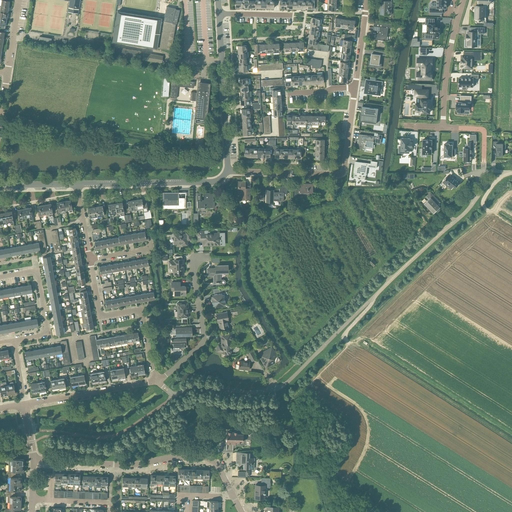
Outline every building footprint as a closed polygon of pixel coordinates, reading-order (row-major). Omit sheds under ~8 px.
[(305,0),(305,9),(311,9),(315,9),(315,7),(315,3),(315,0),(311,0),(312,0),(305,0)] [(380,3),(380,4),(381,4),(381,6),(381,7),(380,7),(380,14),(380,13),(384,13),(384,14),(391,15),(391,0),(381,0),(382,1),(380,1),(381,1),(381,3),(380,3)] [(437,8),(430,8),(429,12),(445,12),(445,8),(446,8),(446,0),(436,0),(437,7),(437,8)] [(476,5),(475,22),(484,22),(484,26),(492,26),(493,26),(493,22),(486,22),(486,3),(492,3),(491,0),(477,0),(478,5),(476,5)] [(327,3),(327,11),(331,11),(331,10),(336,10),(336,4),(327,3)] [(157,48),(160,49),(161,49),(171,50),(175,24),(176,24),(180,10),(175,9),(176,8),(166,6),(164,16),(161,17),(161,18),(157,48)] [(161,18),(158,17),(117,11),(112,41),(153,48),(155,48),(157,48),(161,18)] [(310,24),(319,25),(320,19),(321,19),(322,16),(317,15),(316,18),(311,17),(310,24)] [(426,18),(425,25),(427,25),(427,32),(425,32),(425,38),(432,39),(432,36),(439,36),(439,33),(440,33),(440,28),(438,28),(438,26),(435,26),(435,24),(434,24),(434,19),(426,18)] [(388,28),(391,28),(391,25),(383,23),(383,27),(374,26),(373,31),(376,32),(375,40),(386,41),(388,28)] [(484,27),(470,27),(470,31),(468,31),(468,35),(467,35),(467,40),(468,40),(467,46),(477,46),(477,33),(484,33),(484,27)] [(140,59),(142,51),(117,47),(115,55),(140,59)] [(386,52),(379,51),(379,54),(372,53),(371,62),(369,62),(369,66),(375,67),(375,64),(381,65),(382,57),(380,57),(380,55),(386,56),(386,52)] [(142,59),(162,63),(163,56),(144,52),(142,59)] [(462,64),(462,68),(472,68),(472,60),(478,60),(478,52),(465,52),(465,56),(462,56),(462,60),(461,60),(461,64),(462,64)] [(417,58),(417,65),(422,65),(422,73),(420,73),(420,80),(432,80),(432,72),(431,72),(431,66),(432,66),(432,58),(417,58)] [(291,76),(291,74),(285,74),(285,77),(284,77),(282,77),(282,79),(282,85),(285,85),(291,85),(291,76)] [(473,87),(474,79),(478,79),(478,75),(471,75),(471,78),(459,78),(458,87),(462,87),(462,89),(467,89),(467,87),(473,87)] [(172,79),(170,98),(176,98),(177,86),(183,87),(184,81),(172,79)] [(382,82),(366,80),(365,93),(380,95),(382,82)] [(191,92),(190,100),(196,101),(194,118),(195,118),(195,122),(206,123),(206,120),(206,119),(207,119),(210,85),(205,85),(205,83),(204,83),(202,83),(202,84),(197,84),(197,93),(191,92)] [(430,104),(430,99),(427,99),(427,97),(428,97),(429,90),(422,89),(422,85),(409,85),(409,90),(415,90),(415,96),(417,96),(416,103),(416,111),(421,111),(421,112),(429,112),(429,108),(431,108),(431,104),(430,104)] [(471,103),(471,96),(460,96),(460,102),(456,101),(456,109),(457,109),(457,111),(458,111),(458,113),(464,113),(464,111),(465,111),(465,110),(469,110),(469,109),(470,109),(470,107),(470,103),(471,103)] [(363,107),(361,120),(367,121),(377,123),(377,116),(377,113),(378,109),(363,107)] [(273,109),(273,115),(277,115),(278,118),(284,118),(284,115),(282,115),(281,108),(273,109)] [(359,134),(357,148),(365,149),(365,148),(373,149),(374,141),(373,141),(374,139),(375,140),(381,141),(382,135),(378,134),(377,137),(374,136),(359,134)] [(401,146),(401,150),(405,151),(406,151),(406,150),(409,151),(410,151),(410,150),(412,150),(413,139),(410,139),(410,138),(401,138),(401,146)] [(423,140),(422,154),(432,154),(432,140),(423,140)] [(506,143),(499,143),(499,141),(492,141),(492,148),(496,148),(496,155),(503,156),(503,155),(503,148),(506,148),(506,143)] [(444,143),(444,156),(452,157),(452,156),(455,156),(455,151),(452,151),(452,144),(449,144),(449,143),(444,143)] [(275,144),(272,144),(272,145),(272,154),(275,154),(275,158),(281,158),(281,149),(279,149),(275,145),(275,144)] [(464,156),(464,161),(472,161),(472,149),(464,149),(464,153),(463,153),(463,156),(464,156)] [(355,162),(354,173),(366,175),(367,166),(376,168),(377,161),(371,161),(370,164),(367,164),(355,162)] [(451,175),(449,177),(447,176),(446,178),(444,180),(445,180),(448,183),(448,184),(447,186),(449,187),(449,188),(451,189),(454,186),(455,186),(456,187),(457,186),(460,182),(460,183),(460,182),(451,175)] [(250,186),(245,186),(245,182),(238,182),(239,182),(239,190),(238,190),(237,199),(250,199),(250,186)] [(312,184),(308,184),(308,183),(304,183),(304,184),(300,184),(299,189),(296,189),(295,198),(301,198),(301,193),(312,193),(312,192),(313,192),(313,191),(314,191),(315,185),(312,184)] [(267,192),(264,192),(264,186),(259,186),(259,200),(283,201),(283,194),(287,194),(287,186),(279,186),(279,192),(272,192),(272,190),(267,190),(267,192)] [(163,193),(163,209),(163,205),(177,205),(178,205),(178,208),(185,208),(186,208),(186,198),(185,198),(185,199),(179,199),(179,193),(163,193)] [(201,194),(197,194),(197,208),(213,208),(213,193),(206,193),(206,200),(201,200),(201,194)] [(435,203),(438,201),(431,194),(427,197),(430,199),(425,203),(434,212),(439,207),(435,203)] [(135,200),(136,209),(142,208),(143,213),(144,213),(145,219),(151,217),(150,211),(148,211),(146,202),(142,203),(141,198),(135,200)] [(70,200),(64,201),(65,210),(69,210),(69,212),(72,211),(70,200)] [(136,209),(135,200),(128,201),(129,210),(136,209)] [(66,213),(65,210),(64,201),(57,202),(59,214),(66,213)] [(115,203),(116,213),(120,212),(121,215),(124,214),(122,202),(115,203)] [(116,213),(115,203),(108,204),(110,217),(113,216),(113,213),(116,213)] [(51,204),(44,205),(46,214),(49,213),(50,216),(53,215),(51,204)] [(46,214),(44,205),(37,206),(39,217),(43,217),(42,215),(46,214)] [(95,207),(97,216),(104,215),(102,205),(95,207)] [(31,207),(24,208),(26,218),(29,217),(30,219),(33,219),(31,207)] [(97,216),(95,207),(88,208),(90,217),(97,216)] [(26,218),(24,208),(18,210),(20,221),(23,221),(23,218),(26,218)] [(4,212),(6,222),(10,222),(11,223),(13,222),(11,211),(4,212)] [(377,253),(361,226),(351,231),(367,258),(377,253)] [(197,240),(198,240),(203,239),(203,245),(209,245),(210,244),(212,244),(213,244),(219,244),(219,243),(220,242),(220,240),(219,239),(219,234),(215,234),(215,233),(212,233),(212,234),(203,234),(203,231),(197,232),(197,240)] [(139,241),(146,239),(145,232),(138,233),(139,241)] [(191,240),(191,232),(186,232),(186,234),(174,234),(174,244),(182,244),(182,245),(184,245),(185,245),(188,245),(187,240),(191,240)] [(126,243),(133,242),(131,234),(125,235),(126,243)] [(184,274),(183,264),(183,259),(182,259),(182,256),(174,256),(174,260),(173,260),(173,261),(169,261),(169,267),(173,267),(174,274),(177,274),(178,275),(180,275),(181,274),(184,274)] [(228,271),(227,266),(215,266),(216,269),(207,269),(208,275),(214,275),(214,280),(216,282),(216,283),(218,283),(218,284),(223,283),(224,283),(225,283),(225,282),(225,281),(224,280),(223,280),(220,280),(220,271),(228,271)] [(172,290),(174,290),(174,296),(181,296),(181,295),(186,295),(186,289),(185,289),(185,286),(179,286),(179,282),(171,282),(172,290)] [(49,293),(50,300),(57,298),(56,292),(49,293)] [(215,307),(224,306),(224,304),(225,304),(224,295),(222,295),(222,293),(213,295),(213,297),(211,297),(213,306),(215,306),(215,307)] [(188,317),(188,312),(188,303),(177,303),(177,318),(188,317)] [(228,327),(227,321),(228,320),(227,312),(216,314),(217,322),(219,322),(220,328),(228,327)] [(176,328),(176,336),(177,336),(177,338),(170,338),(170,340),(171,340),(171,347),(181,346),(186,346),(185,336),(192,336),(191,327),(176,328)] [(229,355),(229,354),(230,353),(231,351),(231,350),(231,349),(230,348),(232,342),(230,333),(221,334),(222,343),(223,344),(222,346),(218,345),(217,349),(218,351),(222,352),(222,353),(225,354),(226,354),(229,355)] [(266,367),(275,362),(276,357),(271,348),(259,355),(266,367)] [(2,351),(3,358),(9,357),(9,360),(11,360),(10,353),(8,353),(8,349),(2,351)] [(256,359),(252,351),(247,353),(251,362),(256,359)] [(240,361),(239,369),(248,370),(249,362),(240,361)] [(136,365),(138,375),(145,374),(143,364),(136,365)] [(138,375),(136,365),(129,367),(131,376),(138,375)] [(117,369),(118,379),(125,378),(123,368),(117,369)] [(118,379),(117,369),(110,370),(111,380),(118,379)] [(98,380),(99,382),(105,381),(104,371),(97,372),(98,380)] [(99,382),(98,380),(97,372),(90,373),(92,383),(99,382)] [(78,380),(79,386),(86,384),(84,374),(77,376),(78,380)] [(79,386),(78,380),(77,376),(70,377),(72,387),(79,386)] [(57,379),(57,380),(59,389),(66,388),(64,378),(57,379)] [(59,389),(57,380),(57,379),(50,380),(52,390),(59,389)] [(37,383),(39,392),(46,391),(44,381),(37,383)] [(6,386),(8,395),(15,393),(13,382),(10,382),(10,385),(6,386)] [(39,392),(37,383),(30,384),(32,394),(39,392)] [(237,432),(227,432),(226,443),(237,443),(237,442),(243,442),(243,440),(244,440),(244,439),(245,438),(245,437),(244,436),(243,436),(243,434),(237,434),(237,432)] [(237,452),(236,463),(244,463),(244,469),(253,469),(254,458),(249,458),(249,453),(237,452)] [(8,459),(8,465),(24,465),(24,459),(18,459),(18,456),(16,456),(9,455),(8,459)] [(6,471),(6,474),(15,474),(15,471),(23,472),(24,465),(8,465),(8,471),(6,471)] [(10,484),(21,484),(22,478),(15,477),(15,474),(6,474),(6,477),(10,478),(10,484)] [(255,484),(255,499),(255,498),(263,498),(263,499),(264,499),(264,493),(266,493),(266,492),(264,492),(264,487),(270,488),(270,478),(261,478),(261,484),(256,484),(255,484)] [(21,484),(10,484),(10,490),(6,490),(5,493),(15,493),(15,490),(21,490),(21,484)] [(15,493),(5,493),(5,496),(7,496),(7,502),(10,502),(21,503),(21,496),(14,496),(15,493)] [(21,503),(10,502),(9,508),(5,508),(5,511),(14,511),(14,509),(21,509),(21,503)]
